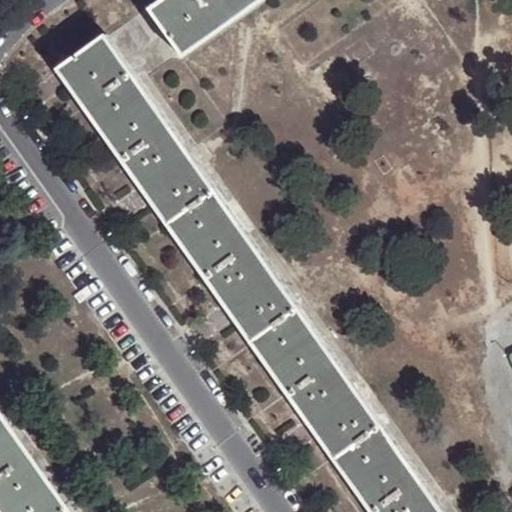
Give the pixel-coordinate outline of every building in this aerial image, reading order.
[(180,55),(255,2),(257,0),(155,0),(146,7),(180,55)] [(102,128),(151,93),(108,33),(60,68),(102,128)] [(102,128),(145,188),(188,248),(236,214),(194,154),(151,93),(102,128)] [(322,334),(279,274),(236,214),(188,248),(231,309),(274,369),(322,334)] [(274,369),(317,429),(359,489),(408,455),(365,395),(322,334),(274,369)] [(0,460),(22,446),(0,415),(0,460)] [(0,511),(68,511),(22,446),(0,460),(0,511)] [(448,511),(444,507),(408,455),(359,489),(375,511),(448,511)]
